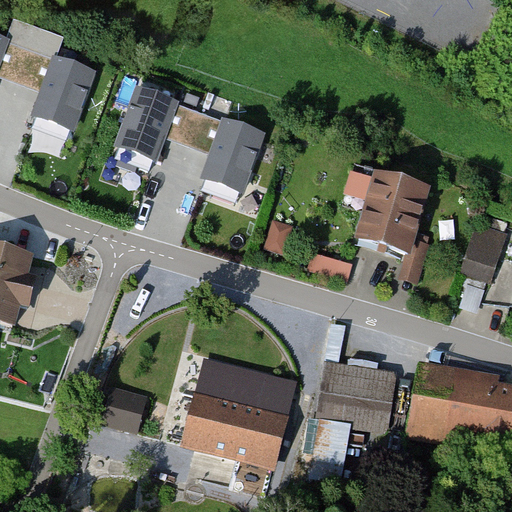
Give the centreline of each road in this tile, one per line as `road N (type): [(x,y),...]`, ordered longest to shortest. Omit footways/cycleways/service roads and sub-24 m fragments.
road 1 (unclassified): [(511,359),(124,245)]
road 2 (residential): [(124,245),(27,511)]
road 3 (unclassified): [(124,245),(0,196)]
